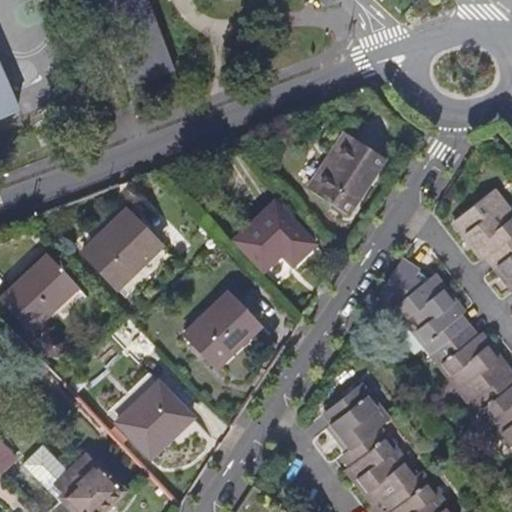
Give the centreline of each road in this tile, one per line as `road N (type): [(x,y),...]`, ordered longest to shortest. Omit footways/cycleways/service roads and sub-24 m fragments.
road 1 (tertiary): [(419,67),(398,60),(366,66),(0,205)]
road 2 (residential): [(271,410),(402,210)]
road 3 (residential): [(511,332),(430,226),(402,210)]
road 4 (residential): [(345,511),(271,410)]
road 5 (residential): [(205,511),(271,410)]
